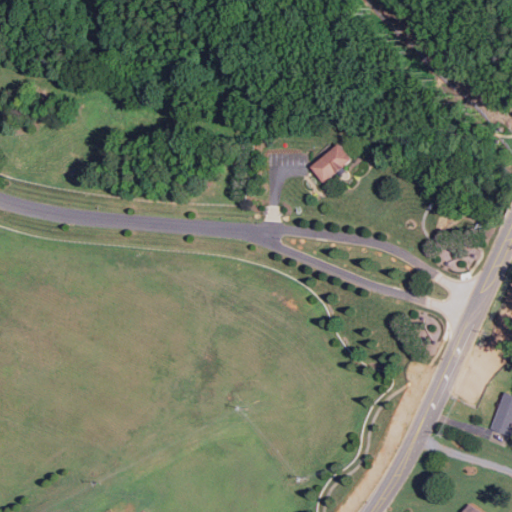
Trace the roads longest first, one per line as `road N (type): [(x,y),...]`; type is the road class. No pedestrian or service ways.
road 1 (residential): [(511,232),(417,438),(372,511)]
road 2 (residential): [(270,237),(93,218),(0,197)]
road 3 (residential): [(484,293),(377,242),(306,231),(270,237)]
road 4 (residential): [(270,237),(281,248),(473,319)]
